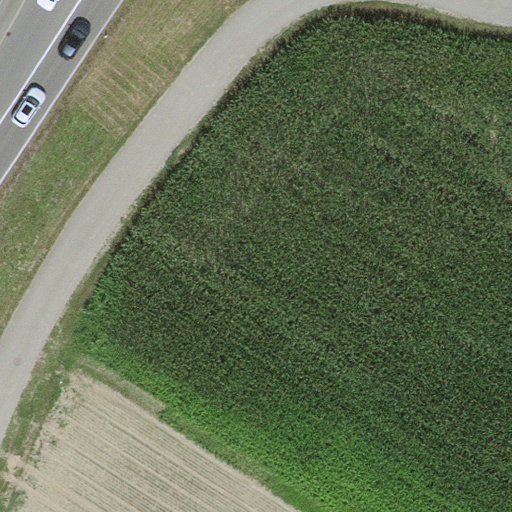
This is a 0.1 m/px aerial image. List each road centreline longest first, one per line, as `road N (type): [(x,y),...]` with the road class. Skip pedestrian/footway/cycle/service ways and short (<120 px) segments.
road 1 (track): [(0,410),(77,249),(168,119),(247,28),(286,0)]
road 2 (primary): [(71,0),(0,116)]
